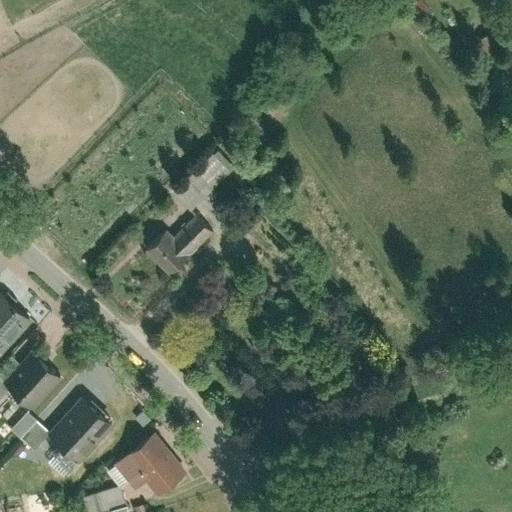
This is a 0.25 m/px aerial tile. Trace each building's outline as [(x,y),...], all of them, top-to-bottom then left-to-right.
[(176,189),(193,208),(238,166),(221,147),(176,189)] [(168,227),(146,249),(171,274),(214,230),(198,214),(176,235),(168,227)] [(0,352),(32,316),(1,288),(0,289),(0,352)] [(63,376),(37,353),(8,385),(34,408),(63,376)] [(117,422),(83,392),(49,430),(83,460),(117,422)] [(189,468),(160,429),(116,462),(135,487),(145,479),(156,493),(189,468)] [(115,511),(114,505),(127,502),(123,484),(86,493),(89,511),(115,511)]
